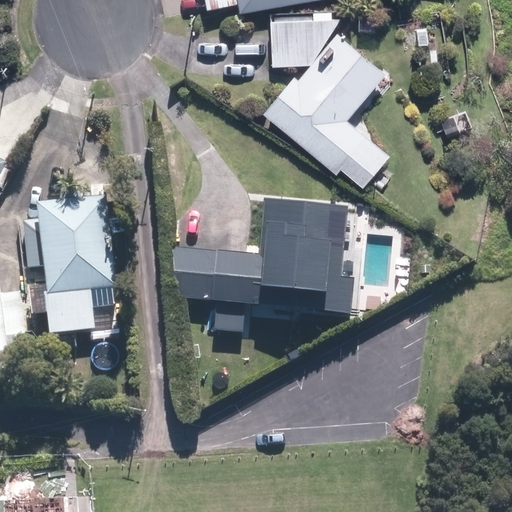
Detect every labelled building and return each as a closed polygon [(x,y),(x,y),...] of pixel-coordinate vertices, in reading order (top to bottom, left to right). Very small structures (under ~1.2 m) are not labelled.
[(203,0),(205,9),(236,4),(235,0),(203,0)] [(235,0),(236,4),(238,11),(300,0),(235,0)] [(309,64),(338,18),(269,21),(271,66),(309,64)] [(292,76),(261,113),(334,175),(339,169),(361,187),(388,155),(345,119),(384,74),(336,33),(296,79),(292,76)] [(117,286),(106,199),(35,208),(37,220),(21,221),(27,269),(42,267),(46,297),(44,297),(49,336),(93,331),(91,310),(113,307),(111,287),(117,286)] [(257,256),(173,248),(168,299),(348,317),(352,280),(339,279),(346,209),(262,201),(257,256)] [(0,379),(8,379),(6,359),(17,357),(15,337),(26,336),(20,292),(1,294),(0,288),(0,379)] [(74,511),(74,500),(0,504),(0,511),(74,511)]
